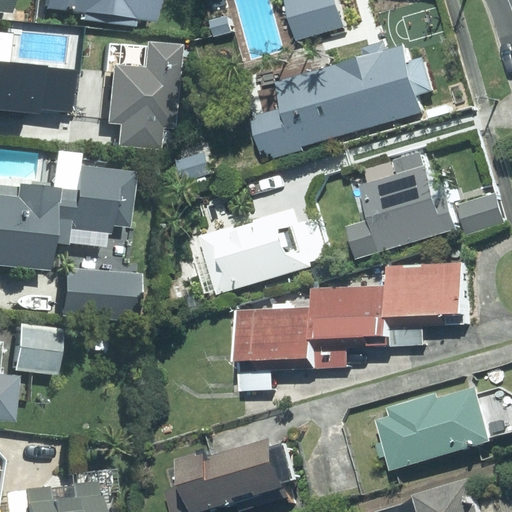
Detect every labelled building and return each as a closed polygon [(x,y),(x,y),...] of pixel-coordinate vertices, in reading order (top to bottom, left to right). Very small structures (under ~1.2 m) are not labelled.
[(0,0),(0,9),(15,11),(15,0),(0,0)] [(158,0),(47,0),(47,6),(155,20),(158,0)] [(294,0),(304,39),(354,26),(347,0),(294,0)] [(0,119),(55,124),(62,38),(25,35),(23,62),(0,59),(0,119)] [(274,156),(435,110),(430,93),(443,89),(432,53),(420,57),(415,43),(397,48),(395,39),(366,48),(369,56),(287,80),(294,105),(262,115),(274,156)] [(142,142),(143,117),(63,112),(61,137),(142,142)] [(409,172),(373,183),(383,217),(360,223),(369,256),(471,227),(453,163),(440,167),(435,149),(405,158),(409,172)] [(0,263),(50,268),(52,241),(70,243),(71,227),(112,231),(113,223),(131,225),(136,169),(80,163),(78,189),(0,181),(0,263)] [(511,212),(506,191),(466,203),(475,234),(511,222),(511,212)] [(322,266),(304,206),(207,234),(224,294),(322,266)] [(431,325),(480,323),(477,261),(399,264),(400,284),(320,288),(321,305),(245,309),(248,390),(282,388),(281,370),(357,367),(356,348),(432,344),(431,325)] [(142,272),(66,266),(62,313),(138,319),(142,272)] [(58,373),(63,326),(21,322),(15,368),(58,373)] [(0,415),(14,417),(18,370),(0,368),(0,415)] [(387,418),(402,469),(506,439),(490,383),(452,395),(450,390),(398,405),(400,414),(387,418)] [(202,511),(306,482),(292,435),(227,453),(225,446),(194,455),(201,479),(172,487),(179,511),(202,511)] [(492,511),(482,475),(423,492),(428,511),(492,511)] [(26,486),(29,511),(104,511),(101,478),(74,481),(75,493),(51,495),(50,484),(26,486)]
